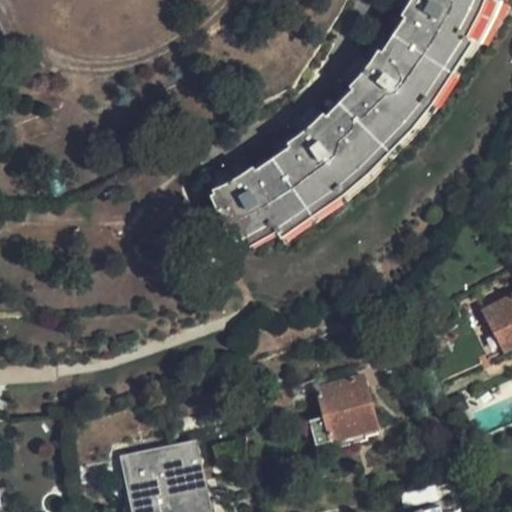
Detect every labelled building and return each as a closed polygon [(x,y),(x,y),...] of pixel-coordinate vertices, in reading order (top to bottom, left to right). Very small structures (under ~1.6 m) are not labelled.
[(286,149),(210,195),(227,245),(246,236),(267,224),(270,230),(275,248),(285,244),(289,242),(305,232),(310,229),(325,219),(338,210),(354,198),(366,188),(376,179),(396,159),(419,134),(426,127),(431,120),(448,97),(462,77),(465,74),(466,71),(471,61),(474,56),(478,48),(462,40),(456,37),(471,0),(412,0),(393,35),(352,89),(286,149)] [(511,216),(511,193),(508,191),(497,204),(511,216)] [(504,350),(511,346),(511,294),(483,309),(504,350)] [(96,339),(99,354),(114,352),(111,337),(96,339)] [(355,361),(308,375),(312,387),(359,373),(355,361)] [(359,373),(312,387),(313,391),(320,413),(306,417),(313,442),(327,438),(336,435),(339,445),(366,436),(362,427),(374,424),(359,373)] [(312,387),(308,375),(252,392),(256,408),(313,391),(312,387)] [(124,457),(136,511),(206,511),(208,511),(193,442),(124,457)]
